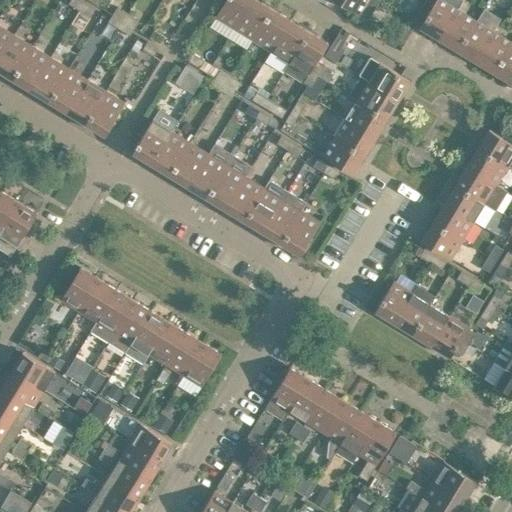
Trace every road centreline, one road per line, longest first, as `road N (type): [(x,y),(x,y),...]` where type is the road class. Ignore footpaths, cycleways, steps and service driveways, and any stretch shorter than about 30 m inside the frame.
road 1 (residential): [(161,511),(299,276)]
road 2 (residential): [(299,276),(111,159)]
road 3 (residential): [(0,344),(111,159)]
road 4 (residential): [(299,276),(335,297),(400,187)]
road 5 (residential): [(111,159),(0,91)]
